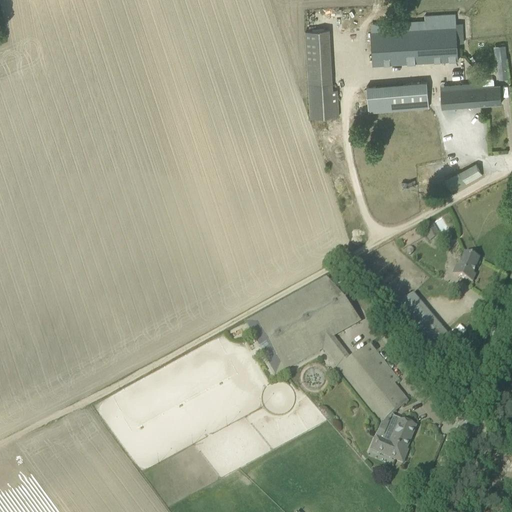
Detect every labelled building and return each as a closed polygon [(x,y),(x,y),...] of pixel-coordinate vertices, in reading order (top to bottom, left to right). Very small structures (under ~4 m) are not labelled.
[(456,23),(455,13),(424,15),(424,20),(370,24),(371,29),(370,29),(372,66),(458,61),(457,43),(464,43),(462,23),(456,23)] [(329,30),(304,32),(308,91),(309,118),(339,117),(337,89),(332,90),(329,30)] [(499,65),(500,79),(507,78),(505,64),(499,65)] [(481,83),(440,85),(441,108),(501,103),(500,85),(494,85),(494,80),(491,78),(483,79),(481,81),(481,83)] [(428,107),(427,82),(366,87),(368,112),(428,107)] [(445,179),(450,190),(482,175),(476,164),(445,179)] [(422,228),(429,241),(440,236),(432,223),(422,228)] [(456,265),(452,274),(463,279),(473,283),(475,276),(473,275),(479,260),(470,256),(464,253),(463,255),(459,266),(456,265)] [(394,385),(399,381),(369,344),(350,359),(334,338),(361,323),(330,283),(248,328),(276,377),(323,350),(382,424),(408,402),(394,385)] [(393,311),(424,348),(431,356),(450,340),(412,295),(393,311)] [(406,450),(416,427),(397,419),(397,420),(401,422),(393,440),(389,439),(388,442),(382,440),(378,450),(394,456),(395,457),(395,458),(395,459),(395,460),(403,463),(408,451),(406,450)]
